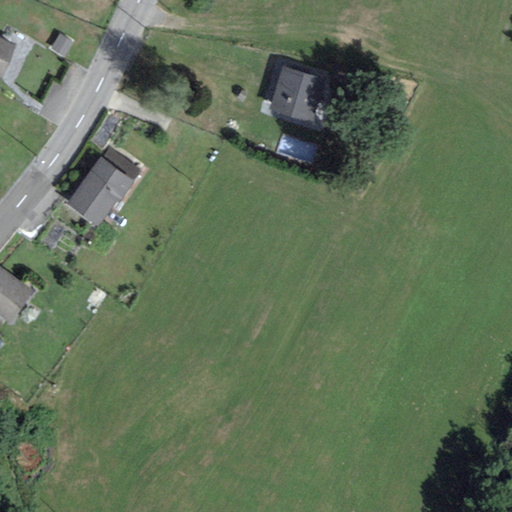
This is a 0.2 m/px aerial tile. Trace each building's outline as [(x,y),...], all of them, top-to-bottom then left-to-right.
[(60,37),(53,47),(63,53),(70,42),(60,37)] [(17,48),(0,40),(0,82),(2,84),(17,48)] [(325,76),(284,63),(270,105),(312,118),(325,76)] [(134,174),(103,151),(65,204),(94,224),(115,194),(118,196),(134,174)] [(32,285),(0,264),(0,307),(12,315),(32,285)]
